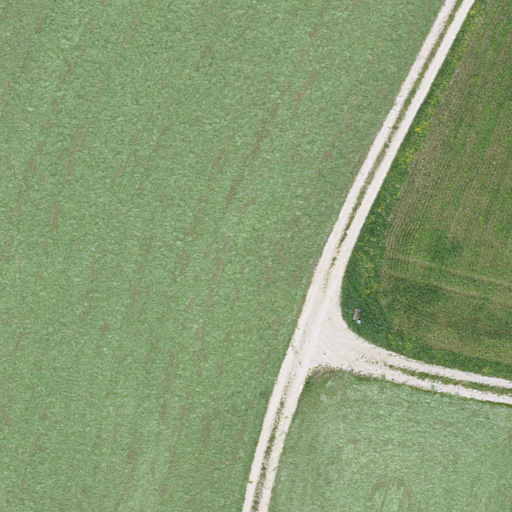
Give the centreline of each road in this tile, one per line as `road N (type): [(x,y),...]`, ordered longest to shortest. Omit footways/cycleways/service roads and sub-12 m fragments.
road 1 (track): [(254,511),(308,341),(401,113),(457,0)]
road 2 (track): [(308,341),(511,398)]
